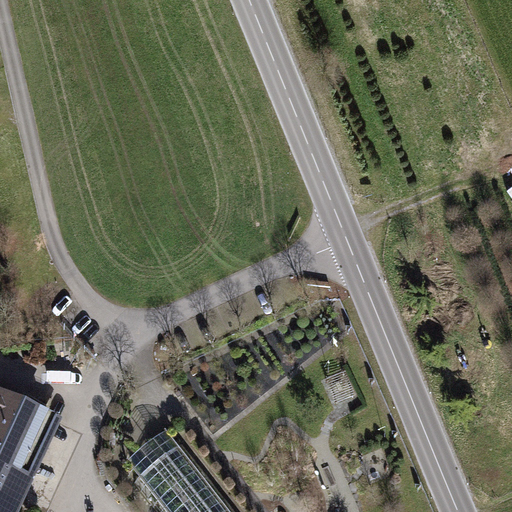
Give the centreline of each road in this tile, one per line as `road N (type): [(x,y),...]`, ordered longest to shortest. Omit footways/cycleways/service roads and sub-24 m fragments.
road 1 (track): [(0,1),(60,254),(88,297),(119,321),(163,319),(348,241)]
road 2 (tertiary): [(249,0),(459,511)]
road 3 (unknown): [(119,321),(92,409),(87,485)]
